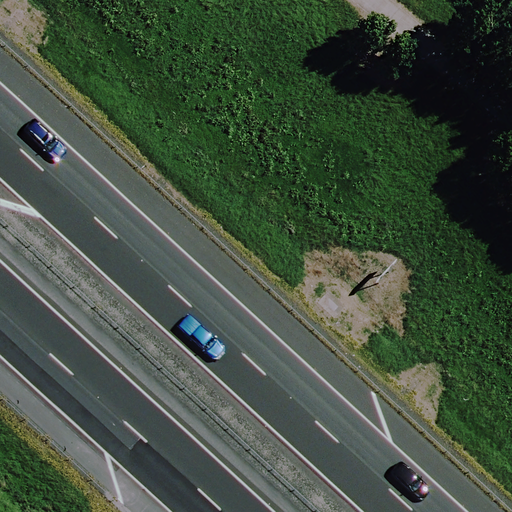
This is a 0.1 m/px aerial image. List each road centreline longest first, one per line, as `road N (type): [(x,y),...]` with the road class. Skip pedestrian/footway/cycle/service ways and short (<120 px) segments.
road 1 (motorway): [(0,121),(421,511)]
road 2 (motorway): [(219,511),(0,306)]
